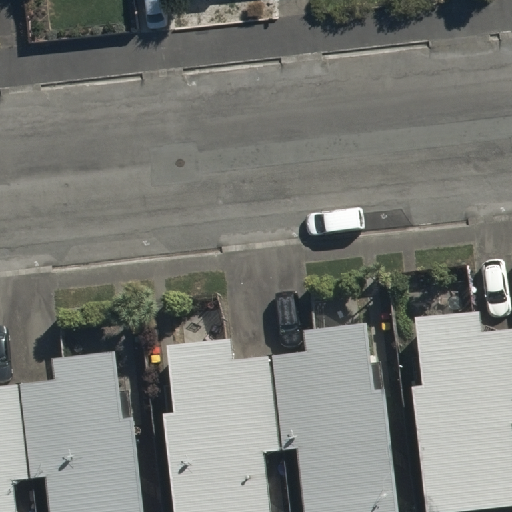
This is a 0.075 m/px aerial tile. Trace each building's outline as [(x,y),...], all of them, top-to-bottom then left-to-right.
[(473,311),(410,318),(417,387),(406,388),(419,511),(461,511),(511,506),(511,483),(505,422),(511,421),(511,327),(511,325),(475,329),(473,311)] [(374,395),(366,327),(307,334),(309,352),(285,355),(272,356),(283,451),(296,450),(303,511),(399,511),(385,393),(374,395)] [(227,345),(164,352),(171,421),(160,422),(170,511),(265,511),(259,456),(276,454),(266,359),(229,363),(227,345)] [(124,425),(116,357),(56,364),(58,382),(34,385),(21,387),(33,481),(45,480),(48,511),(144,511),(134,423),(124,425)] [(0,511),(13,511),(10,482),(27,480),(17,385),(0,386),(0,511)]
